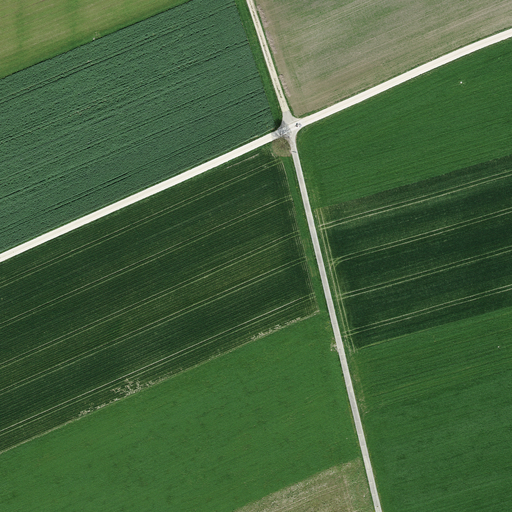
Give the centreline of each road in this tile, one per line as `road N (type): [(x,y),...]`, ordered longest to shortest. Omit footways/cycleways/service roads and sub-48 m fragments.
road 1 (track): [(0,258),(511,33)]
road 2 (track): [(249,0),(289,128),(380,511)]
